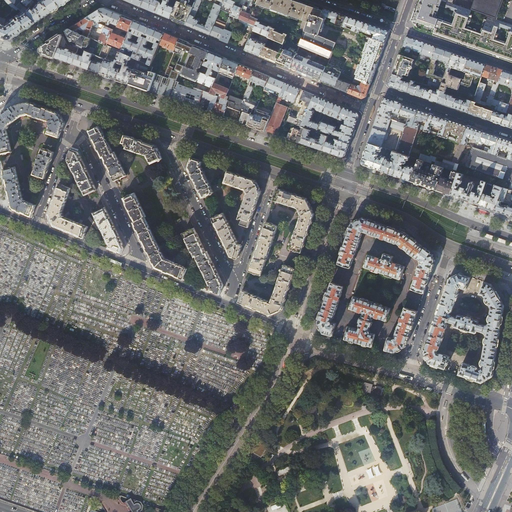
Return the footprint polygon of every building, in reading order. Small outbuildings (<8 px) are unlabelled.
[(16,7),(8,0),(4,0),(12,7),(13,7),(16,10),(16,11),(17,10),(18,9),(16,7)] [(36,0),(38,2),(49,12),(55,8),(67,0),(36,0)] [(143,0),(141,7),(156,13),(160,2),(155,0),(143,0)] [(164,0),(165,0),(163,5),(161,5),(162,3),(161,2),(160,2),(156,13),(163,15),(171,19),(176,5),(172,4),(171,4),(170,5),(168,5),(169,0),(164,0)] [(176,5),(171,19),(178,22),(186,25),(193,7),(188,5),(190,1),(190,0),(189,0),(184,0),(183,3),(178,1),(176,5)] [(196,0),(193,7),(186,25),(197,30),(210,35),(217,19),(220,9),(224,0),(196,0)] [(224,0),(220,9),(231,14),(234,5),(236,2),(230,0),(224,0)] [(237,0),(236,3),(240,4),(244,6),(248,8),(250,9),(253,0),(252,0),(237,0)] [(332,21),(326,19),(322,17),(324,11),(311,6),(298,2),(293,0),(258,0),(253,12),(251,16),(258,19),(261,21),(270,24),(273,26),(289,32),(303,38),(333,51),(348,57),(345,64),(342,73),(358,80),(373,39),(369,37),(366,36),(360,33),(353,30),(347,28),(343,26),(339,24),(336,23),(332,21)] [(488,17),(482,35),(465,29),(472,11),(460,7),(454,5),(452,4),(441,0),(419,0),(416,8),(412,20),(435,29),(433,35),(448,40),(468,47),(504,59),(511,62),(511,26),(496,20),(488,17)] [(475,0),(474,4),(472,9),(475,10),(497,18),(503,0),(475,0)] [(511,0),(503,0),(497,18),(497,19),(511,24),(511,0)] [(19,3),(16,7),(18,9),(22,12),(33,23),(45,15),(49,12),(38,2),(32,9),(30,7),(26,10),(23,8),(24,7),(19,3)] [(238,19),(244,6),(240,4),(239,7),(234,5),(231,14),(230,15),(238,19)] [(246,12),(248,8),(244,6),(238,19),(255,26),(258,19),(251,16),(253,12),(249,11),(248,13),(246,12)] [(101,8),(99,10),(105,20),(110,22),(110,24),(111,24),(112,23),(118,26),(123,15),(113,11),(105,8),(101,8)] [(325,8),(324,11),(322,17),(326,19),(327,17),(333,19),(332,21),(336,23),(337,22),(340,13),(331,10),(325,8)] [(99,10),(86,18),(99,23),(102,22),(103,22),(103,21),(105,20),(99,10)] [(20,31),(33,23),(22,12),(18,15),(17,14),(14,16),(16,20),(14,21),(12,18),(9,20),(9,21),(4,24),(6,19),(0,16),(0,38),(2,39),(8,38),(17,33),(20,31)] [(343,15),(340,13),(337,22),(339,23),(339,24),(343,26),(346,16),(343,15)] [(128,17),(123,15),(118,26),(118,27),(130,32),(131,28),(132,26),(135,20),(128,17)] [(357,19),(346,16),(343,26),(347,28),(348,26),(354,28),(353,30),(360,33),(360,31),(367,33),(370,24),(357,19)] [(103,25),(99,23),(86,18),(81,21),(70,29),(81,33),(82,30),(85,31),(84,35),(89,37),(94,26),(98,28),(99,26),(101,27),(103,25)] [(227,23),(217,19),(210,35),(214,37),(220,39),(224,29),(227,23)] [(260,24),(261,21),(258,19),(255,26),(254,30),(255,31),(269,36),(272,27),(273,26),(270,24),(269,28),(267,27),(261,25),(260,24)] [(142,23),(135,20),(132,26),(135,27),(134,30),(131,28),(130,32),(128,37),(131,38),(132,39),(134,34),(141,37),(139,42),(140,42),(143,43),(150,26),(142,23)] [(375,26),(370,24),(367,33),(366,36),(369,37),(370,34),(372,35),(373,33),(375,34),(373,39),(385,44),(387,38),(390,31),(375,26)] [(105,26),(99,42),(105,44),(107,45),(108,43),(112,32),(113,29),(106,26),(105,26)] [(156,29),(150,26),(143,43),(146,44),(147,45),(149,41),(156,43),(154,48),(155,48),(158,49),(160,44),(161,41),(159,40),(160,38),(162,39),(165,33),(156,29)] [(276,29),(272,27),(269,36),(268,37),(284,44),(288,34),(285,33),(285,34),(275,30),(276,29)] [(81,33),(70,29),(66,31),(73,44),(86,50),(92,53),(99,56),(105,44),(99,42),(98,41),(95,48),(91,46),(88,45),(90,42),(92,42),(93,41),(94,39),(89,37),(84,35),(81,33)] [(232,32),(224,29),(220,39),(223,41),(228,43),(232,32)] [(255,31),(254,30),(245,50),(252,53),(261,56),(265,46),(266,44),(251,38),(253,37),(255,32),(255,31)] [(127,38),(112,32),(108,43),(123,49),(127,38)] [(289,32),(288,34),(284,44),(283,47),(281,50),(280,53),(276,63),(282,65),(290,69),(296,54),(300,45),(303,38),(289,32)] [(171,35),(165,33),(162,39),(161,41),(160,44),(164,46),(164,47),(171,50),(171,49),(175,50),(180,39),(171,35)] [(55,58),(63,36),(62,34),(50,41),(42,47),(42,53),(48,55),(55,58)] [(63,36),(55,58),(63,60),(73,64),(77,54),(77,53),(70,51),(69,50),(68,49),(67,49),(66,49),(64,48),(65,44),(67,44),(63,36)] [(412,50),(416,39),(410,37),(406,36),(406,38),(403,47),(412,50)] [(131,38),(128,37),(127,38),(123,49),(122,52),(126,54),(128,48),(130,49),(130,50),(130,51),(131,51),(132,51),(133,50),(135,51),(132,57),(137,58),(143,43),(140,42),(140,43),(138,44),(131,41),(130,39),(131,38)] [(303,38),(300,45),(330,58),(333,51),(303,38)] [(191,56),(195,45),(180,39),(175,50),(174,52),(183,55),(176,71),(172,70),(173,67),(169,65),(166,74),(170,75),(169,78),(177,81),(180,73),(183,75),(186,66),(191,56)] [(385,44),(373,39),(358,80),(370,84),(373,78),(378,63),(384,47),(385,44)] [(420,41),(416,39),(412,50),(411,54),(409,58),(418,61),(419,57),(412,54),(413,50),(421,53),(425,43),(420,41)] [(145,45),(146,44),(143,43),(137,58),(138,59),(140,60),(143,55),(145,55),(144,56),(145,57),(146,58),(147,58),(148,57),(150,58),(147,63),(151,65),(158,49),(155,48),(155,50),(153,50),(146,47),(145,45)] [(430,45),(425,43),(421,53),(419,57),(424,59),(426,55),(432,58),(436,47),(430,45)] [(202,48),(195,45),(191,56),(192,56),(193,54),(197,55),(197,57),(193,68),(192,69),(186,66),(183,75),(198,81),(201,73),(197,71),(199,67),(203,69),(204,65),(206,62),(202,60),(203,58),(206,59),(205,60),(206,60),(207,59),(210,51),(202,48)] [(280,53),(265,46),(261,56),(268,59),(276,63),(280,53)] [(122,52),(112,47),(109,54),(112,56),(113,54),(118,56),(116,60),(110,58),(110,60),(106,58),(106,59),(101,74),(106,75),(117,79),(121,67),(121,66),(122,61),(126,54),(122,52)] [(445,67),(448,68),(453,52),(448,51),(436,47),(432,58),(430,65),(425,77),(430,79),(428,86),(438,89),(440,90),(445,76),(439,73),(438,76),(433,74),(433,72),(434,72),(437,65),(435,64),(436,61),(438,59),(443,61),(443,63),(445,64),(445,62),(448,63),(447,65),(445,66),(445,67)] [(92,53),(86,50),(84,56),(77,54),(73,64),(80,66),(89,69),(91,61),(91,60),(90,60),(90,59),(92,53)] [(217,54),(210,51),(207,59),(210,60),(209,61),(207,62),(206,61),(206,62),(204,65),(209,67),(215,70),(219,72),(221,68),(219,67),(219,65),(219,64),(222,65),(225,58),(224,57),(217,54)] [(467,57),(453,52),(448,68),(445,76),(440,90),(442,90),(446,92),(448,86),(458,89),(460,83),(469,58),(467,57)] [(132,57),(126,54),(122,61),(121,66),(121,67),(117,79),(119,80),(129,83),(135,66),(134,65),(133,67),(129,65),(128,66),(127,66),(129,60),(130,61),(131,60),(132,59),(137,61),(138,59),(137,58),(132,57)] [(306,58),(296,54),(290,69),(305,75),(321,81),(327,66),(310,59),(311,58),(306,56),(306,58)] [(418,61),(409,58),(400,55),(397,61),(393,74),(403,77),(407,78),(412,80),(415,81),(423,84),(425,77),(430,65),(418,61)] [(101,74),(106,59),(102,58),(101,61),(100,61),(97,62),(91,61),(89,69),(94,71),(101,74)] [(240,64),(225,58),(222,65),(221,68),(219,72),(223,74),(224,72),(226,73),(226,74),(230,76),(230,75),(235,76),(240,64)] [(345,64),(330,58),(327,66),(321,81),(330,85),(336,87),(338,82),(339,79),(340,76),(342,73),(345,64)] [(469,58),(460,83),(470,87),(471,86),(474,77),(481,80),(482,76),(486,64),(478,61),(469,58)] [(147,63),(140,60),(138,59),(137,61),(135,66),(129,83),(139,87),(150,91),(156,73),(155,72),(152,72),(153,69),(154,66),(151,65),(147,63)] [(245,66),(240,64),(235,76),(234,77),(237,78),(238,76),(248,80),(247,82),(249,84),(255,70),(245,66)] [(482,76),(488,78),(487,79),(488,80),(489,80),(488,82),(489,83),(491,84),(492,83),(493,80),(498,81),(496,85),(493,84),(486,103),(480,101),(486,84),(481,83),(482,82),(480,81),(473,101),(477,102),(491,107),(494,99),(499,83),(504,70),(488,64),(486,64),(482,76)] [(213,70),(215,70),(209,67),(207,74),(202,72),(201,73),(198,81),(212,88),(214,83),(217,78),(211,76),(213,70)] [(261,72),(255,70),(249,84),(242,101),(241,104),(245,106),(253,109),(256,110),(259,102),(257,101),(255,104),(247,101),(253,87),(252,87),(254,82),(256,83),(255,87),(255,88),(258,89),(259,89),(260,87),(263,88),(264,88),(265,88),(266,87),(270,76),(261,72)] [(511,72),(504,70),(499,83),(511,87),(511,90),(511,91),(511,72)] [(169,78),(156,73),(150,91),(154,92),(193,106),(205,110),(213,112),(219,96),(210,93),(208,92),(198,88),(177,81),(169,78)] [(342,73),(340,76),(353,81),(361,85),(361,86),(359,85),(358,86),(339,79),(338,82),(336,87),(350,93),(362,98),(366,97),(370,86),(370,84),(358,80),(342,73)] [(402,80),(403,77),(393,74),(391,78),(389,84),(389,85),(389,86),(397,88),(407,92),(412,80),(407,78),(406,81),(404,80),(404,81),(402,80)] [(277,79),(270,76),(266,87),(265,88),(264,91),(269,93),(268,95),(272,96),(273,97),(274,95),(279,97),(285,82),(277,79)] [(415,84),(415,81),(412,80),(407,92),(415,94),(423,97),(426,88),(423,87),(422,88),(421,87),(420,86),(419,86),(418,86),(417,86),(417,84),(415,84)] [(277,102),(281,104),(282,100),(281,100),(282,98),(294,103),(300,89),(291,85),(285,82),(279,97),(277,102)] [(229,90),(229,89),(214,83),(212,88),(210,93),(219,96),(221,97),(223,98),(226,99),(228,94),(229,90)] [(442,90),(440,90),(438,89),(437,91),(435,91),(434,91),(433,90),(432,90),(431,90),(430,90),(428,90),(428,89),(426,88),(423,97),(429,99),(438,102),(442,90)] [(309,107),(310,107),(315,95),(309,93),(304,90),(300,99),(303,101),(304,102),(305,101),(307,102),(305,105),(309,107)] [(445,93),(446,92),(442,90),(438,102),(445,105),(453,107),(457,96),(456,95),(455,95),(454,98),(452,97),(453,96),(445,93)] [(231,97),(232,95),(228,94),(226,99),(223,98),(221,103),(219,102),(221,97),(219,96),(213,112),(224,116),(227,106),(241,111),(240,113),(237,121),(240,122),(245,106),(241,104),(242,101),(231,97)] [(310,130),(311,130),(317,132),(322,121),(323,120),(325,115),(323,114),(328,101),(319,97),(315,95),(310,107),(309,109),(302,127),(305,128),(306,128),(307,126),(311,127),(310,130)] [(458,99),(459,96),(457,96),(453,107),(460,110),(468,113),(472,101),(468,99),(467,101),(466,101),(465,101),(464,101),(464,100),(464,99),(463,99),(462,100),(461,99),(461,100),(459,100),(459,99),(458,99)] [(400,115),(403,103),(400,102),(384,97),(383,100),(379,111),(378,115),(391,119),(392,115),(392,114),(391,114),(392,113),(391,111),(392,111),(393,111),(394,113),(400,115)] [(509,104),(494,99),(491,107),(495,109),(506,113),(509,104)] [(28,101),(13,105),(12,106),(7,110),(6,111),(2,114),(0,115),(0,154),(12,152),(7,130),(10,124),(20,117),(28,115),(48,122),(50,125),(47,133),(59,138),(62,130),(64,123),(59,112),(54,110),(35,104),(28,101)] [(336,104),(328,101),(323,114),(325,115),(323,120),(324,120),(325,120),(327,116),(326,115),(325,115),(326,113),(339,119),(343,107),(336,104)] [(477,102),(473,101),(472,101),(468,113),(482,117),(490,120),(494,110),(492,109),(492,110),(485,108),(484,107),(482,107),(476,105),(477,102)] [(281,104),(277,102),(271,116),(265,131),(277,134),(288,107),(281,104)] [(294,103),(287,121),(296,125),(298,125),(299,126),(302,127),(309,109),(308,109),(305,107),(304,109),(302,108),(302,107),(294,103)] [(410,106),(403,103),(400,115),(398,119),(397,121),(399,122),(400,121),(399,120),(401,116),(404,117),(405,116),(409,117),(407,124),(413,127),(419,109),(410,106)] [(252,110),(253,109),(245,106),(240,122),(243,123),(247,124),(251,114),(248,113),(249,109),(252,110)] [(350,110),(343,107),(339,119),(338,123),(340,124),(341,120),(343,121),(344,119),(346,120),(344,125),(355,129),(357,121),(359,116),(358,113),(350,110)] [(256,110),(253,109),(252,110),(251,114),(247,124),(252,126),(265,131),(271,116),(256,110)] [(424,111),(419,109),(413,127),(419,129),(420,125),(420,124),(419,124),(420,121),(423,122),(423,121),(424,121),(428,122),(430,113),(424,111)] [(509,127),(511,119),(511,114),(509,114),(508,116),(506,115),(505,115),(504,114),(503,114),(502,114),(501,114),(500,114),(499,113),(495,112),(495,110),(494,110),(490,120),(501,124),(509,127)] [(440,116),(430,113),(428,122),(426,127),(425,131),(444,137),(450,119),(440,116)] [(391,119),(378,115),(376,121),(369,142),(382,147),(383,143),(384,142),(385,142),(386,140),(387,140),(389,133),(388,133),(388,132),(389,132),(390,130),(391,128),(391,127),(403,131),(396,150),(398,150),(397,152),(401,154),(410,157),(412,152),(411,151),(412,147),(413,147),(415,142),(418,143),(419,140),(420,138),(417,137),(420,129),(419,129),(413,127),(407,124),(399,122),(397,121),(394,120),(391,119)] [(467,126),(461,123),(450,119),(444,137),(461,143),(467,126)] [(322,121),(317,132),(321,134),(322,134),(328,136),(331,137),(332,137),(336,128),(337,126),(322,121)] [(351,139),(355,129),(344,125),(343,124),(341,129),(343,129),(342,132),(337,130),(338,128),(336,128),(332,137),(335,138),(336,135),(340,137),(339,140),(349,144),(351,139)] [(108,168),(115,181),(126,175),(115,151),(113,152),(101,127),(99,126),(89,131),(91,136),(100,153),(102,158),(103,158),(108,168)] [(305,128),(302,127),(299,126),(299,128),(300,128),(300,130),(292,128),(291,129),(289,133),(290,133),(288,138),(301,143),(305,128)] [(473,128),(467,126),(461,143),(466,144),(467,145),(468,141),(467,140),(468,137),(476,140),(475,143),(476,143),(475,146),(470,144),(470,146),(477,148),(484,131),(473,128)] [(310,130),(306,128),(305,128),(301,143),(313,147),(323,150),(328,136),(322,134),(320,140),(317,139),(318,137),(315,137),(315,138),(309,136),(311,130),(310,130)] [(491,134),(484,131),(477,148),(480,149),(482,144),(484,144),(484,143),(492,145),(491,148),(490,148),(485,147),(484,150),(494,154),(499,136),(491,134)] [(147,156),(151,165),(161,159),(163,159),(158,150),(156,146),(145,142),(130,136),(125,135),(122,143),(125,144),(125,145),(126,146),(125,149),(141,154),(147,156)] [(330,139),(331,137),(328,136),(323,150),(331,153),(332,154),(342,157),(345,156),(347,152),(349,144),(339,140),(337,139),(335,145),(333,144),(333,143),(332,142),(333,140),(330,139)] [(511,140),(508,139),(499,136),(494,154),(498,155),(500,150),(503,151),(503,150),(505,150),(505,152),(506,152),(507,151),(510,152),(507,158),(511,160),(511,158),(511,140)] [(382,147),(369,142),(366,149),(362,161),(364,165),(377,169),(379,170),(381,171),(385,156),(381,155),(380,157),(378,157),(377,155),(378,155),(379,154),(379,153),(380,151),(381,152),(382,147)] [(466,144),(461,143),(453,162),(458,164),(466,144)] [(470,146),(467,145),(466,144),(458,164),(459,164),(511,181),(511,178),(511,159),(511,160),(507,158),(504,157),(501,156),(498,155),(494,154),(484,150),(480,149),(477,148),(470,146)] [(33,175),(45,179),(50,164),(54,152),(42,147),(33,175)] [(68,159),(85,195),(97,190),(92,180),(82,160),(78,152),(71,149),(69,156),(68,159)] [(394,175),(401,154),(397,152),(392,151),(391,154),(393,155),(391,160),(392,161),(393,161),(393,162),(394,163),(392,163),(391,161),(389,160),(389,159),(387,158),(387,157),(385,156),(381,171),(389,173),(394,175)] [(409,161),(410,157),(401,154),(394,175),(402,178),(411,181),(416,165),(415,165),(415,166),(414,166),(414,167),(411,166),(411,167),(407,166),(407,167),(405,166),(405,167),(402,166),(403,166),(404,163),(406,164),(407,160),(409,161)] [(188,168),(202,198),(214,192),(201,166),(202,162),(199,160),(191,158),(188,168)] [(433,164),(432,169),(431,169),(430,167),(427,166),(425,167),(424,170),(421,169),(424,161),(418,159),(416,165),(411,181),(414,182),(431,188),(436,190),(441,177),(444,168),(434,165),(433,164)] [(458,164),(453,162),(443,159),(442,162),(436,160),(434,165),(444,168),(453,171),(455,171),(456,170),(457,170),(459,164),(458,164)] [(377,169),(364,165),(362,168),(376,173),(377,169)] [(22,213),(32,217),(35,207),(36,205),(26,201),(23,197),(17,174),(15,166),(3,169),(7,189),(10,201),(12,209),(22,213)] [(240,224),(249,227),(250,224),(257,202),(261,191),(255,180),(252,179),(234,173),(228,171),(224,183),(245,190),(247,193),(238,217),(239,218),(238,219),(240,219),(240,218),(242,219),(240,224)] [(458,172),(455,171),(453,171),(451,178),(453,179),(452,181),(447,179),(441,177),(436,190),(444,192),(451,195),(458,172)] [(464,174),(458,172),(451,195),(465,200),(479,205),(487,182),(481,180),(480,185),(479,185),(478,185),(478,188),(478,189),(478,190),(478,192),(476,192),(473,191),(475,185),(475,184),(474,183),(473,183),(474,182),(472,182),(471,182),(470,183),(469,184),(468,187),(465,188),(463,187),(463,186),(462,186),(462,187),(460,186),(461,184),(462,184),(462,183),(463,181),(463,180),(462,179),(464,174)] [(77,235),(84,239),(87,233),(86,232),(88,227),(64,216),(63,213),(71,188),(65,186),(65,185),(64,185),(65,184),(61,182),(60,183),(59,183),(57,188),(51,206),(49,214),(54,226),(60,229),(77,235)] [(503,187),(487,182),(479,205),(487,207),(491,209),(495,210),(499,200),(503,187)] [(511,190),(509,189),(503,187),(499,200),(511,204),(511,190)] [(289,248),(301,253),(302,250),(308,234),(312,222),(315,214),(307,198),(304,197),(287,191),(278,188),(275,198),(273,201),(298,208),(301,215),(291,243),(291,242),(290,244),(291,244),(289,248)] [(176,276),(184,279),(188,268),(184,267),(184,266),(165,258),(145,217),(146,216),(135,193),(123,198),(129,210),(135,222),(133,222),(134,225),(143,242),(151,260),(155,268),(161,270),(176,276)] [(511,204),(499,200),(495,210),(509,215),(511,216),(511,204)] [(487,207),(479,205),(478,209),(490,213),(491,209),(487,207)] [(114,251),(122,254),(125,247),(121,241),(114,227),(108,214),(105,207),(104,207),(104,206),(100,208),(100,209),(93,212),(109,245),(108,248),(114,251)] [(231,257),(238,259),(241,248),(242,245),(241,245),(242,244),(240,244),(239,244),(224,212),(212,218),(226,247),(231,257)] [(411,289),(424,294),(427,284),(434,265),(435,260),(434,254),(421,244),(412,238),(404,232),(375,222),(363,217),(351,223),(350,227),(344,245),(337,264),(350,268),(356,251),(357,251),(362,237),(361,236),(362,233),(364,232),(365,233),(369,234),(369,235),(378,238),(388,241),(388,242),(397,245),(397,244),(398,245),(407,252),(408,252),(417,260),(418,260),(419,261),(420,261),(421,263),(420,263),(419,266),(418,266),(417,269),(417,270),(411,289)] [(249,272),(261,275),(278,226),(266,222),(264,227),(257,248),(251,266),(249,272)] [(208,290),(220,295),(224,285),(219,274),(212,261),(207,251),(206,251),(200,240),(194,228),(183,234),(195,258),(196,257),(210,287),(210,288),(209,288),(208,290)] [(365,267),(400,279),(401,279),(405,267),(394,263),(393,263),(392,261),(393,257),(393,256),(384,253),(384,254),(382,257),(380,259),(379,258),(369,254),(368,254),(364,266),(365,267)] [(265,313),(270,315),(282,309),(284,303),(289,288),(294,274),(296,268),(284,264),(282,269),(282,268),(281,270),(282,270),(271,302),(243,290),(238,302),(246,305),(265,313)] [(503,315),(504,306),(504,304),(503,302),(492,284),(484,281),(480,294),(483,295),(486,299),(486,301),(486,302),(488,303),(488,304),(491,308),(490,315),(489,316),(488,317),(489,319),(489,320),(489,323),(488,324),(485,325),(479,323),(480,321),(479,320),(471,318),(471,317),(470,316),(469,316),(467,316),(466,317),(458,314),(457,315),(457,317),(451,315),(450,313),(452,312),(456,301),(457,300),(459,293),(458,293),(460,289),(459,288),(461,287),(461,288),(466,290),(466,289),(471,277),(460,273),(449,279),(447,283),(443,297),(433,324),(426,347),(424,352),(429,363),(433,365),(445,369),(447,365),(448,365),(449,362),(448,361),(450,357),(450,356),(442,353),(441,354),(439,353),(438,353),(437,351),(438,351),(439,349),(439,348),(442,341),(443,341),(444,337),(443,337),(447,325),(446,323),(448,322),(454,324),(454,326),(455,327),(475,333),(477,332),(477,330),(483,332),(486,334),(486,335),(486,338),(485,339),(484,340),(485,342),(485,343),(482,359),(481,360),(481,362),(481,363),(481,365),(481,367),(482,368),(480,368),(479,368),(478,367),(477,366),(476,365),(475,365),(472,365),(464,362),(459,374),(476,380),(480,382),(482,382),(492,376),(494,368),(497,349),(500,331),(503,315)] [(328,335),(333,336),(336,323),(333,322),(332,322),(331,321),(332,320),(333,318),(334,318),(339,304),(338,303),(344,286),(331,281),(328,290),(320,314),(317,322),(323,333),(328,335)] [(345,339),(373,347),(376,334),(376,333),(371,332),(369,330),(371,326),(372,326),(373,322),(372,322),(373,319),(373,318),(375,317),(386,321),(387,321),(391,309),(390,308),(355,296),(354,296),(350,308),(350,309),(361,312),(362,312),(363,314),(362,315),(361,318),(361,317),(360,318),(359,321),(359,322),(360,322),(359,324),(360,325),(361,326),(359,329),(358,329),(349,326),(348,326),(345,339)] [(390,352),(394,353),(405,347),(407,341),(414,321),(418,311),(405,307),(399,323),(395,334),(395,335),(394,337),(395,338),(393,339),(392,338),(389,337),(388,337),(385,350),(390,352)] [(362,394),(368,396),(369,392),(370,392),(372,385),(362,382),(360,390),(363,390),(362,394)] [(374,393),(381,395),(383,388),(376,386),(374,393)] [(258,455),(261,457),(269,445),(261,440),(254,452),(258,455)] [(278,470),(279,475),(293,470),(292,466),(278,470)] [(139,511),(140,511),(143,506),(141,503),(141,502),(136,501),(132,503),(130,499),(126,502),(131,511),(139,511)]
